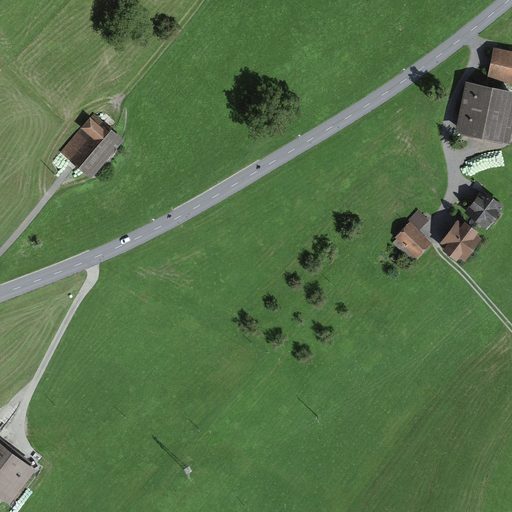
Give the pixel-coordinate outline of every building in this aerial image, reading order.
[(511,52),(495,49),(490,70),(511,74),(511,52)] [(511,123),(511,84),(468,77),(458,126),(510,136),(511,123)] [(65,150),(91,170),(120,133),(94,113),(65,150)] [(467,209),(488,223),(502,201),(481,187),(467,209)] [(417,213),(397,233),(417,253),(431,239),(419,227),(425,221),(417,213)] [(444,237),(464,254),(481,233),(460,217),(444,237)] [(32,465),(0,441),(0,489),(9,496),(32,465)]
